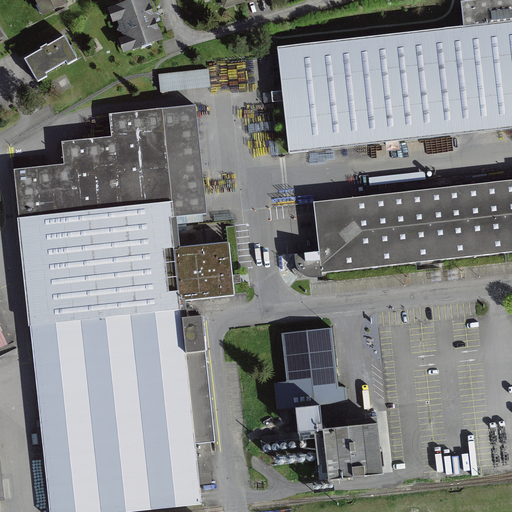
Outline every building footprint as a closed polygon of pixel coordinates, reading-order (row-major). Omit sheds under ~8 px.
[(37,0),(39,4),(40,3),(45,13),(64,4),(62,0),(37,0)] [(152,14),(147,0),(136,0),(135,0),(129,0),(126,1),(127,4),(117,7),(120,18),(119,18),(121,25),(119,29),(124,32),(126,38),(127,38),(131,49),(141,45),(142,48),(151,44),(151,42),(161,38),(155,21),(157,16),(152,14)] [(511,128),(511,0),(481,0),(461,2),(463,28),(278,48),(282,91),(271,92),(272,102),(284,101),(289,153),(511,128)] [(75,56),(64,37),(48,46),(47,45),(40,48),(41,50),(25,60),(36,79),(75,56)] [(208,70),(159,75),(161,91),(210,86),(208,70)] [(180,247),(177,217),(207,214),(196,105),(109,115),(111,137),(61,142),(64,165),(14,170),(19,219),(18,219),(29,325),(30,325),(49,511),(121,511),(202,504),(200,484),(212,483),(211,472),(213,472),(210,442),(215,441),(202,315),(187,317),(185,300),(234,295),(229,242),(180,247)] [(511,180),(314,203),(319,252),(294,254),(296,265),(298,271),(303,275),(308,277),(314,278),(322,277),(321,273),(511,251),(511,180)] [(274,382),(277,409),(295,407),(320,405),(348,402),(346,388),(338,388),(332,327),(282,332),(287,381),(274,382)] [(227,363),(270,358),(267,331),(224,336),(227,363)] [(322,429),(320,405),(295,407),(298,440),(315,438),(318,464),(322,464),(322,467),(324,467),(325,470),(328,470),(328,479),(383,473),(377,423),(322,429)]
